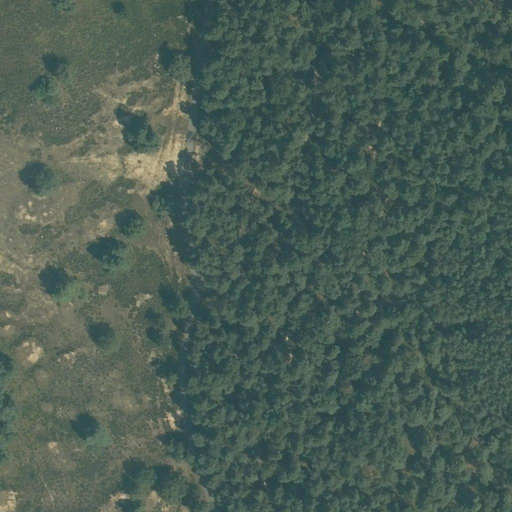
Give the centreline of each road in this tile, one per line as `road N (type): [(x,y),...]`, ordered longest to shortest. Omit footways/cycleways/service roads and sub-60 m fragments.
road 1 (unknown): [(273,511),(257,466),(235,306),(312,87),(300,0)]
road 2 (track): [(215,511),(193,453),(179,374),(193,308),(185,204),(193,101),(210,0)]
